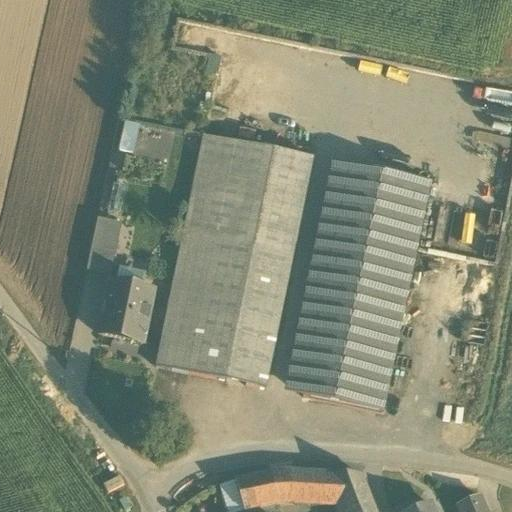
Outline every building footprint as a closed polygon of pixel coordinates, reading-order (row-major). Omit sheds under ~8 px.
[(182,64),(213,72),(217,57),(185,49),(182,64)] [(202,138),(183,232),(293,254),(312,160),(202,138)] [(284,395),(304,399),(351,168),(332,164),(284,395)] [(430,184),(351,168),(304,399),(382,415),(430,184)] [(107,209),(121,212),(127,181),(113,179),(107,209)] [(97,218),(91,249),(86,273),(109,278),(114,254),(121,223),(97,218)] [(264,391),(293,254),(183,232),(155,369),(264,391)] [(110,282),(137,286),(139,273),(112,269),(110,282)] [(97,336),(142,346),(153,293),(108,284),(97,336)] [(290,472),(272,473),(274,506),(291,506),(336,507),(329,475),(290,472)] [(242,511),(245,511),(274,506),(272,473),(233,481),(241,505),(242,511)] [(374,511),(360,477),(329,475),(336,507),(336,511),(374,511)] [(455,511),(482,511),(477,499),(454,510),(455,511)]
